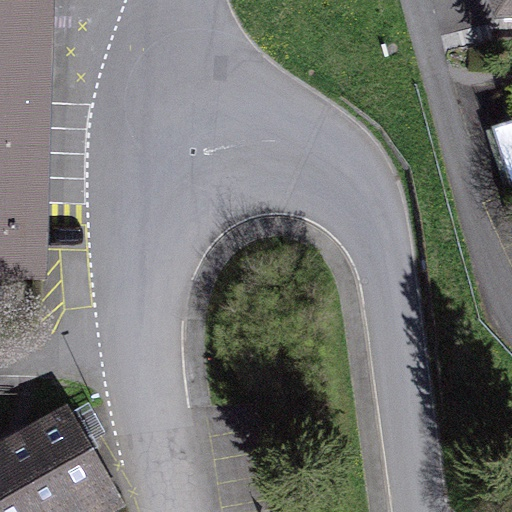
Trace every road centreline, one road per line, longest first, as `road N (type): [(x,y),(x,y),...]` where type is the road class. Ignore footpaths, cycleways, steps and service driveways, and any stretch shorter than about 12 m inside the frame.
road 1 (residential): [(410,511),(368,245),(317,186),(158,114)]
road 2 (residential): [(158,114),(141,242),(180,511)]
